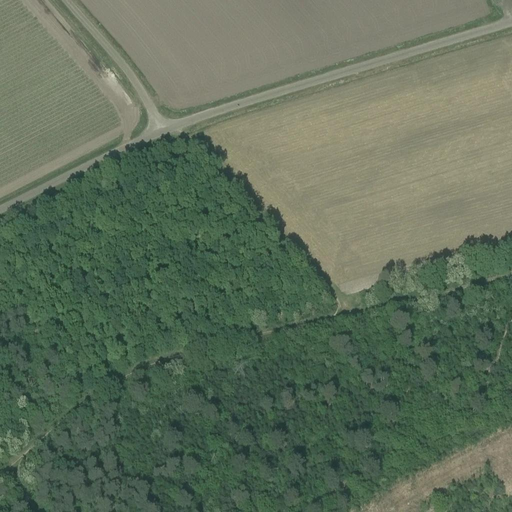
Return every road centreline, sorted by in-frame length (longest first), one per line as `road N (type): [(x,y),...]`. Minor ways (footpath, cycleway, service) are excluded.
road 1 (track): [(339,311),(122,378),(0,471)]
road 2 (unclassified): [(160,124),(188,123),(511,25)]
road 3 (track): [(339,311),(190,133),(160,124)]
road 4 (unclassified): [(0,209),(160,124)]
road 5 (track): [(511,263),(339,311)]
road 6 (unclassified): [(160,124),(139,87),(64,0)]
